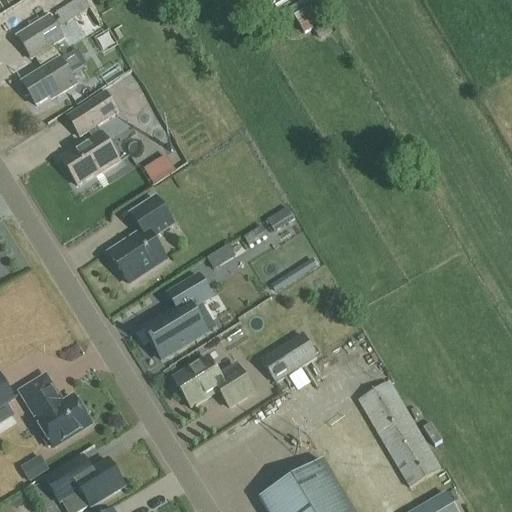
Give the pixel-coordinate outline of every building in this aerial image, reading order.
[(75,87),(52,49),(64,42),(57,30),(90,10),(83,0),(17,40),(31,62),(35,60),(43,73),(22,85),(36,107),(55,95),(57,98),(75,87)] [(290,17),(292,16),(315,2),(314,0),(303,0),(287,10),(290,17)] [(331,33),(315,4),(293,17),(304,36),(313,31),(319,41),(331,33)] [(119,164),(97,129),(118,116),(105,96),(67,120),(80,140),(88,135),(91,141),(60,161),(77,188),(101,173),(102,175),(119,164)] [(137,170),(146,186),(169,173),(159,157),(137,170)] [(156,200),(131,217),(142,234),(109,255),(128,285),(165,261),(154,244),(175,230),(156,200)] [(249,251),(267,240),(262,231),(243,242),(249,251)] [(219,271),(212,259),(206,262),(212,274),(219,271)] [(175,313),(143,333),(149,344),(147,345),(152,352),(154,351),(160,361),(204,334),(189,310),(210,297),(198,278),(166,298),(175,313)] [(275,385),(317,359),(303,337),(261,362),(275,385)] [(219,377),(207,359),(172,381),(190,410),(218,392),(229,410),(254,394),(236,366),(219,377)] [(0,408),(14,399),(0,377),(0,408)] [(62,406),(45,379),(21,394),(37,421),(36,422),(43,433),(39,435),(47,448),(50,446),(53,449),(90,426),(73,399),(62,406)] [(409,489),(440,470),(389,384),(358,402),(409,489)] [(91,472),(82,458),(45,481),(59,504),(76,494),(82,495),(90,509),(124,488),(108,462),(91,472)] [(266,511),(353,511),(323,462),(259,499),(266,511)] [(455,511),(445,495),(415,511),(455,511)]
